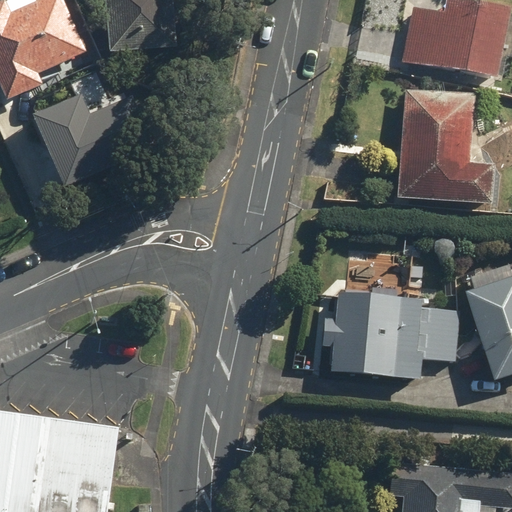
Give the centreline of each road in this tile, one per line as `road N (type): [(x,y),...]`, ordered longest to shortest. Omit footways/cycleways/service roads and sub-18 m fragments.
road 1 (tertiary): [(206,511),(246,245)]
road 2 (tertiary): [(254,203),(295,0)]
road 3 (residential): [(132,250),(0,300)]
road 4 (residential): [(132,250),(177,214),(254,203)]
